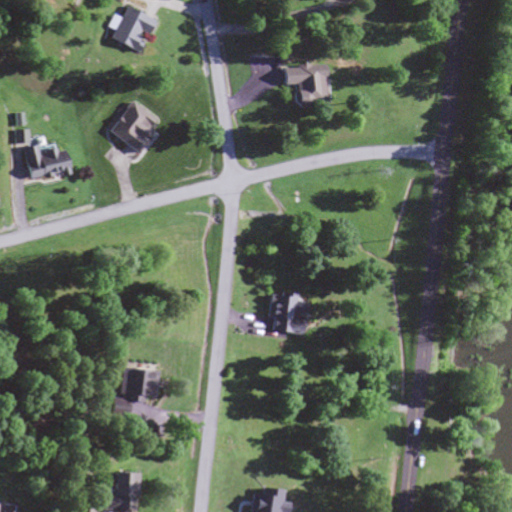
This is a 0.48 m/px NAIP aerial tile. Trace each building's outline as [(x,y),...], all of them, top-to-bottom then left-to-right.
[(131,55),(145,20),(117,9),(102,44),(131,55)] [(278,68),(278,87),(286,87),(286,102),(320,102),(319,67),(278,68)] [(142,143),(137,138),(150,122),(126,103),(102,134),(131,157),(142,143)] [(16,149),(20,182),(61,177),(58,152),(50,153),(49,145),(16,149)] [(299,304),(287,304),(287,297),(262,296),(260,321),(265,321),(264,336),(297,337),(299,304)] [(147,374),(112,371),(107,418),(123,419),(125,405),(143,407),(147,374)] [(125,511),(127,477),(103,475),(102,497),(92,496),(91,511),(72,511),(125,511)]
